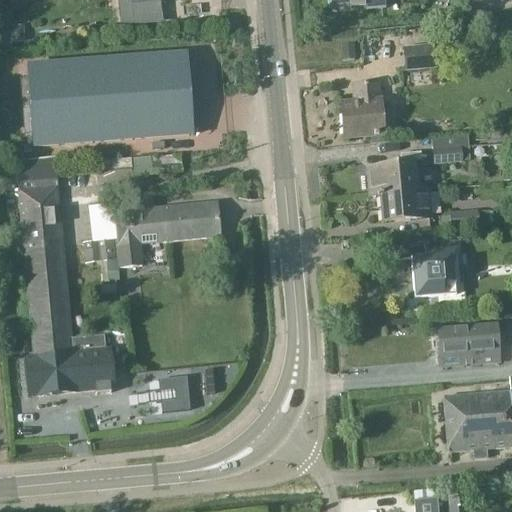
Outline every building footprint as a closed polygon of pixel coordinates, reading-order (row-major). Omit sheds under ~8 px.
[(327,0),(329,14),(351,12),(380,10),(379,0),(327,0)] [(0,50),(10,49),(10,45),(22,43),(21,27),(4,28),(4,33),(0,33),(0,50)] [(352,46),(340,47),(340,48),(342,61),(341,61),(341,62),(353,61),(353,60),(352,47),(352,46)] [(405,70),(433,68),(431,49),(404,51),(405,70)] [(186,55),(26,68),(32,149),(193,136),(192,131),(188,131),(183,61),(187,61),(186,55)] [(344,141),(351,140),(382,137),(377,85),(359,86),(360,101),(341,103),(344,141)] [(433,165),(460,163),(468,162),(466,139),(431,142),(433,165)] [(178,154),(92,160),(94,183),(167,171),(180,168),(178,154)] [(54,159),(14,164),(31,356),(70,353),(54,161),(54,159)] [(369,198),(379,198),(415,194),(415,193),(412,165),(366,170),(369,198)] [(126,212),(113,213),(117,247),(119,270),(142,268),(139,245),(217,238),(214,204),(151,210),(149,191),(124,193),(126,212)] [(381,224),(428,220),(425,192),(415,193),(415,194),(379,198),(381,224)] [(478,212),(448,215),(450,230),(479,227),(479,225),(490,224),(489,213),(478,214),(478,212)] [(91,243),(83,244),(85,265),(92,264),(100,264),(100,267),(101,285),(119,283),(118,270),(117,261),(115,242),(96,243),(91,243)] [(465,305),(460,242),(433,245),(434,257),(412,259),(415,300),(437,298),(438,308),(465,305)] [(496,324),(438,328),(440,353),(440,365),(470,363),(498,361),(496,324)] [(70,353),(31,356),(34,395),(111,387),(108,350),(104,350),(102,337),(73,339),(74,352),(70,353)] [(184,387),(183,376),(172,377),(172,388),(184,387)] [(486,460),(486,450),(511,447),(511,377),(510,378),(511,394),(443,399),(447,454),(469,452),(470,461),(486,460)] [(467,497),(448,499),(449,511),(465,511),(465,508),(468,507),(467,497)] [(437,511),(436,499),(413,501),(413,511),(437,511)]
